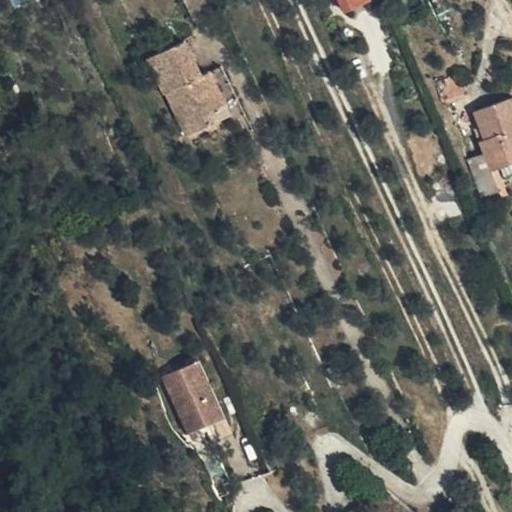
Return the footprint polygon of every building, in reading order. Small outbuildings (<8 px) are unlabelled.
[(186,48),(149,64),(165,98),(187,142),(213,130),(208,118),(225,111),(230,123),(241,117),(222,73),(201,83),(186,48)] [(165,98),(149,64),(148,65),(164,99),(165,98)] [(511,95),(479,110),(489,137),(487,138),(492,153),(480,157),(495,196),(507,190),(499,170),(511,163),(511,95)] [(184,143),(187,142),(165,98),(184,143)] [(213,130),(230,123),(225,111),(208,118),(213,130)] [(195,379),(191,381),(216,438),(220,436),(195,379)] [(216,438),(191,381),(158,395),(182,452),(216,438)]
